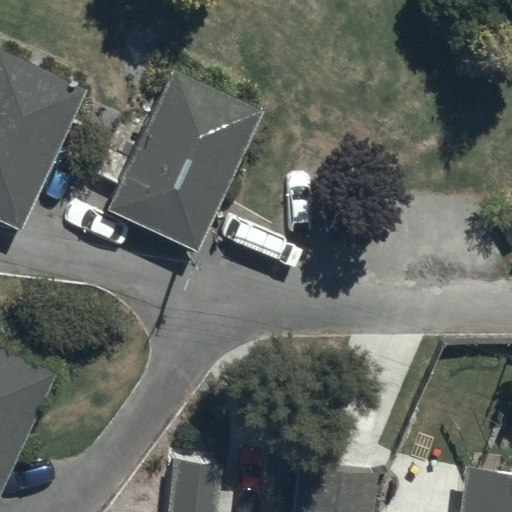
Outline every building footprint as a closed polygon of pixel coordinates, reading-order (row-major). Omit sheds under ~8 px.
[(82,77),(0,38),(0,209),(17,218),(82,77)] [(261,99),(170,55),(104,195),(194,238),(261,99)] [(0,475),(53,360),(0,335),(0,475)] [(212,511),(214,503),(228,504),(229,482),(216,481),(219,441),(171,438),(164,511),(212,511)] [(511,511),(511,459),(462,454),(455,511),(511,511)] [(370,511),(375,465),(295,457),(289,511),(370,511)]
